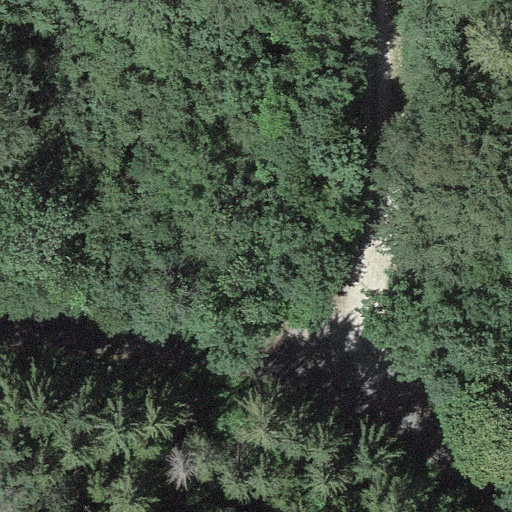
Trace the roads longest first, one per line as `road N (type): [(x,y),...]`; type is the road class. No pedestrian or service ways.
road 1 (track): [(376,0),(379,188),(364,390),(313,374),(0,335)]
road 2 (track): [(364,390),(511,509)]
